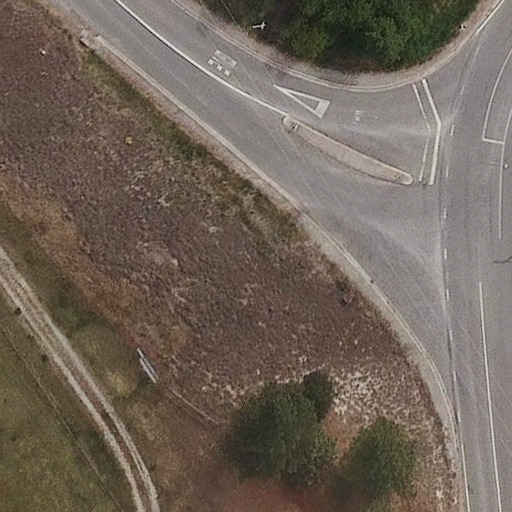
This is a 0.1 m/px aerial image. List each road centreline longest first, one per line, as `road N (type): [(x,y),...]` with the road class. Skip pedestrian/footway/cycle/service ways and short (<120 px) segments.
road 1 (unclassified): [(477,183),(432,182),(346,155),(219,77),(118,0)]
road 2 (tertiary): [(477,183),(504,511)]
road 3 (track): [(151,511),(117,431),(0,265)]
road 4 (tertiary): [(511,49),(487,113),(477,183)]
